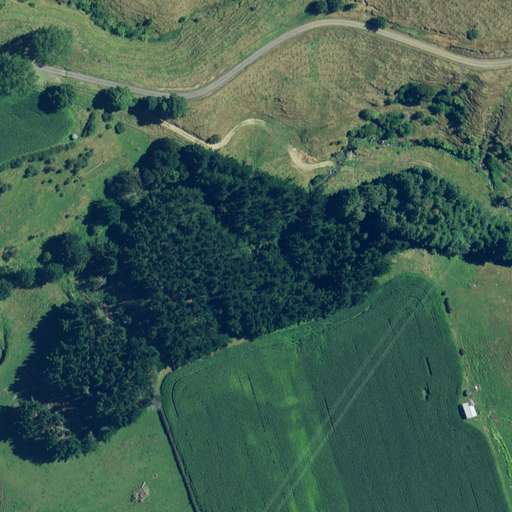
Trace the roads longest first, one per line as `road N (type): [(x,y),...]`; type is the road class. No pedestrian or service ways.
road 1 (track): [(511,220),(429,167),(382,159),(321,173),(297,167),(272,126),(239,120),(212,150),(34,61)]
road 2 (track): [(397,457),(228,511)]
